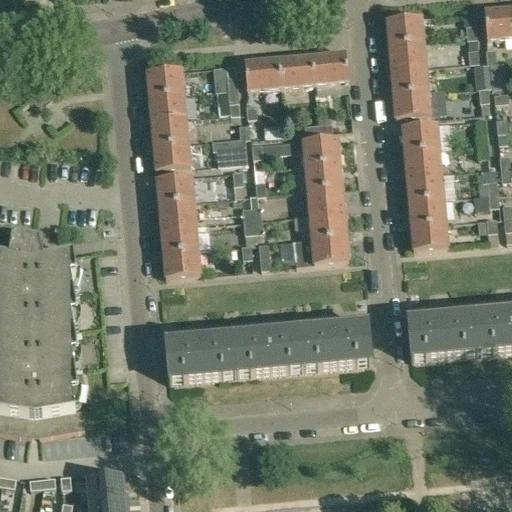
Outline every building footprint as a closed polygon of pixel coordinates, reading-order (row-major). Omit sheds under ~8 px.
[(488,46),(511,43),(511,14),(486,17),(488,46)] [(467,44),(477,43),(475,19),(466,19),(467,31),(466,31),(467,44)] [(390,51),(424,48),(422,23),(387,26),(390,51)] [(477,43),(467,44),(469,70),(479,69),(477,43)] [(425,55),(424,48),(390,51),(392,76),(427,73),(435,72),(434,54),(425,55)] [(487,70),(489,69),(497,69),(496,55),(486,55),(487,70)] [(347,60),(314,63),(316,91),(350,88),(347,60)] [(316,91),(314,63),(280,66),(282,94),(316,91)] [(249,97),(282,94),(280,66),(246,69),(249,97)] [(476,94),(479,94),(488,93),(491,93),(489,69),(487,70),(474,71),(476,94)] [(236,70),(226,71),(228,96),(238,95),(236,70)] [(394,101),(429,98),(427,73),(392,76),(394,101)] [(185,100),(183,75),(148,78),(150,103),(185,100)] [(489,107),(488,93),(479,94),(480,108),(489,107)] [(240,121),(238,95),(228,96),(231,121),(240,121)] [(431,123),(429,98),(394,101),(396,126),(431,123)] [(508,99),(494,100),(494,110),(496,110),(497,113),(509,112),(508,99)] [(187,125),(185,100),(150,103),(152,128),(187,125)] [(246,111),(247,125),(257,124),(256,110),(246,111)] [(496,125),(497,139),(511,137),(511,127),(511,126),(506,126),(506,124),(496,125)] [(154,153),(190,150),(187,125),(152,128),(154,153)] [(476,151),(477,151),(487,150),(485,125),(475,126),(476,139),(475,139),(476,151)] [(331,128),(319,129),(320,139),(332,138),(331,128)] [(308,140),(320,139),(319,129),(307,131),(308,140)] [(404,133),(406,158),(441,155),(439,130),(404,133)] [(239,132),(240,144),(240,145),(246,145),(251,144),(249,131),(239,132)] [(248,170),(246,145),(240,145),(240,144),(212,147),(213,156),(217,156),(218,172),(248,170)] [(339,144),(294,148),(295,158),(304,157),(306,172),(341,169),(339,144)] [(287,148),(277,149),(277,158),(277,159),(288,158),(287,148)] [(192,175),(190,150),(154,153),(157,178),(192,175)] [(488,163),(487,150),(477,151),(478,164),(488,163)] [(262,151),(254,152),(255,164),(263,164),(263,159),(262,151)] [(443,179),(441,155),(406,158),(408,183),(443,179)] [(499,162),(500,175),(510,174),(509,161),(499,162)] [(343,194),(341,169),(306,172),(308,197),(343,194)] [(511,187),(510,174),(500,175),(502,188),(511,187)] [(257,201),(266,201),(264,175),(255,175),(257,201)] [(233,178),(234,191),(243,190),(242,177),(233,178)] [(410,207),(445,204),(443,179),(408,183),(410,207)] [(157,185),(160,210),(194,207),(192,182),(157,185)] [(484,188),(477,188),(478,202),(488,201),(487,187),(484,188)] [(487,187),(488,201),(498,200),(497,187),(487,187)] [(343,194),(308,197),(310,222),(345,218),(343,194)] [(498,200),(488,201),(489,213),(499,212),(498,200)] [(448,229),(445,204),(410,207),(413,232),(448,229)] [(197,232),(194,207),(160,210),(162,235),(197,232)] [(511,209),(503,211),(504,225),(511,224),(511,209)] [(242,214),(244,227),(262,226),(261,213),(242,214)] [(348,243),(345,218),(310,222),(312,246),(348,243)] [(486,225),(487,239),(488,250),(498,250),(496,224),(486,225)] [(246,241),(247,252),(251,251),(259,250),(264,250),(262,226),(244,227),(245,241),(246,241)] [(450,253),(448,229),(413,232),(415,257),(450,253)] [(162,235),(164,260),(199,257),(197,232),(162,235)] [(79,397),(75,375),(72,359),(78,358),(72,320),(78,319),(71,281),(77,280),(74,261),(44,266),(37,238),(14,235),(10,264),(0,262),(0,438),(32,443),(33,437),(38,437),(39,443),(85,435),(82,416),(76,417),(73,398),(79,397)] [(297,273),(315,271),(350,268),(348,243),(312,246),(295,248),(297,273)] [(268,249),(264,250),(259,250),(261,276),(271,275),(268,249)] [(251,251),(247,252),(242,252),(243,265),(253,265),(251,251)] [(201,282),(199,257),(164,260),(167,285),(201,282)] [(481,362),(511,358),(511,312),(505,313),(505,319),(477,322),(481,362)] [(438,325),(408,328),(412,368),(481,362),(477,322),(447,324),(447,318),(438,319),(438,325)] [(373,371),(369,332),(340,334),(339,328),(330,329),(330,335),(302,338),(305,377),(373,371)] [(238,383),(305,377),(302,338),(272,340),(272,334),(263,335),(263,341),(234,344),(238,383)] [(166,350),(170,389),(238,383),(234,344),(205,346),(205,340),(196,341),(196,347),(166,350)] [(16,484),(4,482),(2,492),(15,494),(16,484)] [(60,483),(62,495),(72,495),(70,482),(60,483)] [(123,482),(87,485),(89,506),(125,503),(123,482)] [(55,483),(42,484),(43,494),(56,493),(55,483)] [(31,495),(43,494),(42,484),(30,486),(31,495)] [(125,511),(125,503),(89,506),(89,511),(125,511)]
